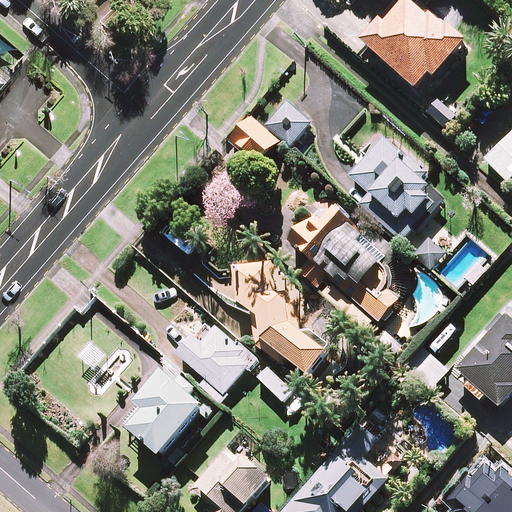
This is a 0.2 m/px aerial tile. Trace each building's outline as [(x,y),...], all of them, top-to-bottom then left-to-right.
[(470,51),(411,0),(410,0),(368,48),(422,96),(436,81),(440,84),(470,51)] [(314,127),(290,106),(269,130),(293,151),(314,127)] [(511,140),(488,163),(509,185),(511,182),(511,140)] [(411,161),(390,141),(353,179),(377,202),(368,211),(405,247),(447,204),(424,183),(432,174),(414,157),(411,161)] [(293,247),(311,263),(299,276),(319,294),(331,281),(384,329),(405,305),(393,294),(383,305),(367,291),(396,259),(339,208),(324,225),(318,220),(293,247)] [(449,257),(431,241),(416,258),(434,273),(449,257)] [(275,265),(235,270),(240,307),(262,323),(253,334),(314,381),(335,353),(301,327),(309,316),(279,293),(275,265)] [(511,321),(509,318),(460,372),(504,412),(511,403),(511,321)] [(259,363),(212,322),(181,357),(211,384),(205,391),(221,405),(259,363)] [(463,337),(457,331),(436,352),(442,358),(463,337)] [(451,375),(434,359),(421,374),(437,389),(451,375)] [(296,396),(271,371),(261,381),(286,406),(296,396)] [(187,378),(179,387),(170,380),(144,409),(153,416),(136,436),(167,463),(209,413),(194,400),(202,391),(187,378)] [(382,444),(362,428),(289,511),(365,511),(391,482),(367,461),(382,444)] [(243,464),(231,453),(195,492),(217,511),(253,511),(277,486),(247,460),(243,464)] [(511,511),(511,479),(490,462),(452,510),(454,511),(511,511)]
